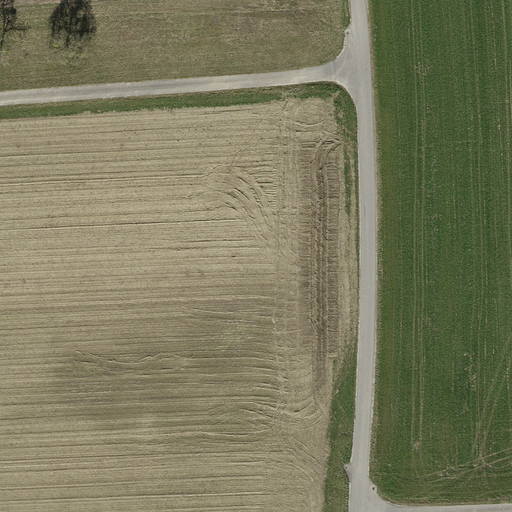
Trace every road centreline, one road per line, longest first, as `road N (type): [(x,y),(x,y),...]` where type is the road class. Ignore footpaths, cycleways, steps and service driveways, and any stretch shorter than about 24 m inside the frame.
road 1 (track): [(360,0),(369,196),(360,511)]
road 2 (track): [(0,98),(364,71)]
